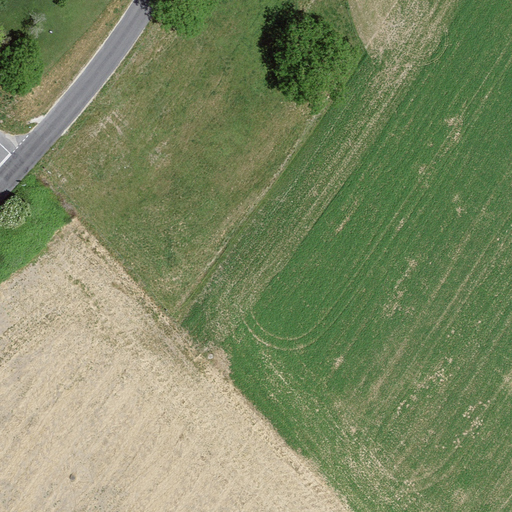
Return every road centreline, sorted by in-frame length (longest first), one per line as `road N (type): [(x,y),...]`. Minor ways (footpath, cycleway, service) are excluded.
road 1 (track): [(281,40),(207,49),(117,96),(76,89)]
road 2 (tertiary): [(144,0),(24,152)]
